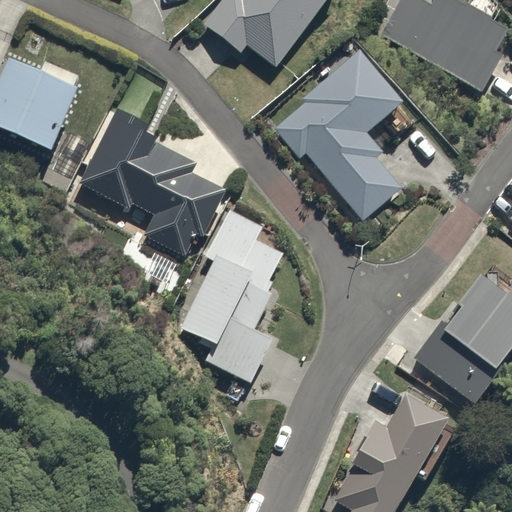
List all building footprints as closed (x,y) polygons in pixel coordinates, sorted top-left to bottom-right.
[(319,0),(221,0),(204,28),(241,52),(244,47),(276,68),(319,0)] [(424,0),(398,0),(379,34),(478,92),(511,34),(511,31),(458,0),(431,0),(430,3),(424,0)] [(0,67),(0,125),(52,146),(80,76),(8,47),(0,67)] [(360,49),(274,122),(302,154),(306,151),(360,215),(403,179),(378,149),(383,145),(366,125),(400,96),(360,49)] [(156,127),(116,109),(81,189),(129,210),(133,202),(149,209),(136,238),(184,258),(192,238),(204,243),(227,189),(190,173),(197,157),(152,138),(156,127)] [(266,221),(228,204),(206,255),(209,257),(177,328),(214,344),(204,365),(246,384),(269,333),(253,325),(285,254),(257,242),(266,221)] [(511,341),(511,280),(487,262),(405,376),(459,414),(511,341)] [(388,432),(374,425),(337,501),(351,508),(349,511),(392,511),(409,479),(423,485),(455,421),(405,397),(388,432)]
